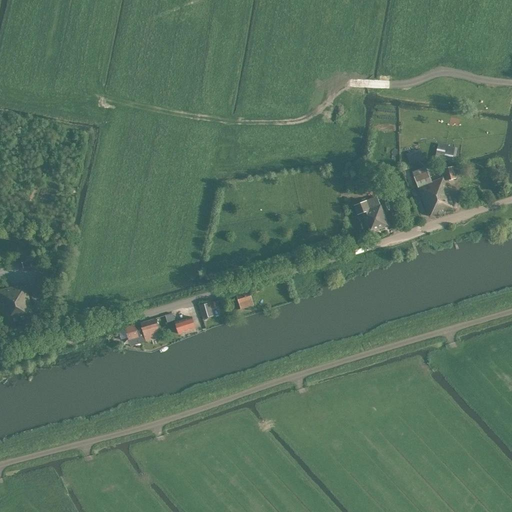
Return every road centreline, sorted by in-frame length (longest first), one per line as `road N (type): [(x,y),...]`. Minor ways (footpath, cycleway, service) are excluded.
road 1 (tertiary): [(0,354),(511,196)]
road 2 (unclassified): [(0,462),(511,307)]
